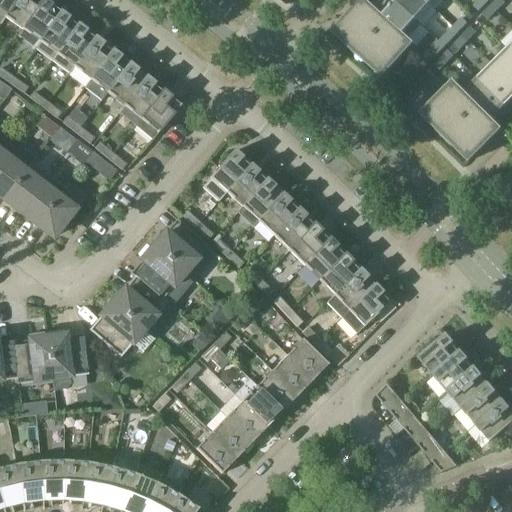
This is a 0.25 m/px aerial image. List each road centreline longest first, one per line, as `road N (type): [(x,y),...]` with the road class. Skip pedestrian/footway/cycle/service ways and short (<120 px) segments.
road 1 (residential): [(54,282),(83,278),(228,106)]
road 2 (tertiary): [(439,218),(271,57)]
road 3 (residential): [(396,257),(228,106)]
road 4 (residential): [(228,106),(95,0)]
road 5 (residential): [(232,511),(339,403)]
road 6 (residential): [(339,403),(440,297)]
road 7 (residential): [(415,511),(339,403)]
